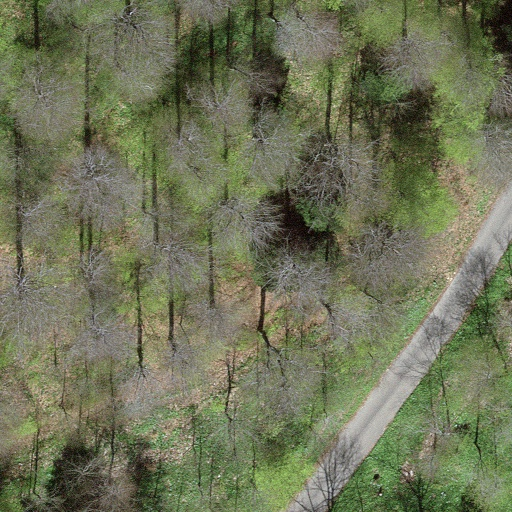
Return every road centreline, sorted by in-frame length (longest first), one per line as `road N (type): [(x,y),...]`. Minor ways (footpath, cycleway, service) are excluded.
road 1 (track): [(493,224),(348,317),(0,466)]
road 2 (unclassified): [(511,192),(313,511)]
